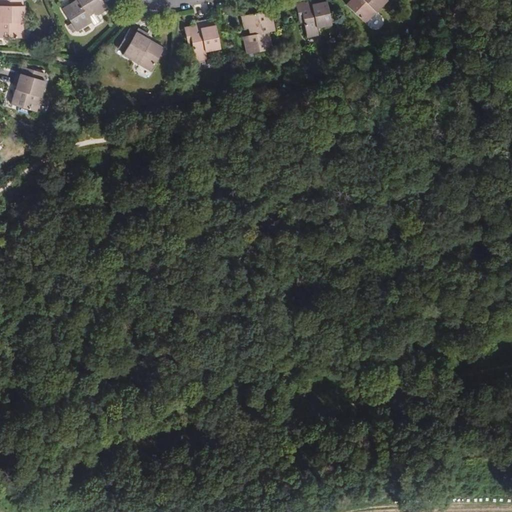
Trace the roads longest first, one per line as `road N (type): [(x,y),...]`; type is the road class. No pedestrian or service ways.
road 1 (track): [(511,70),(85,142),(0,187)]
road 2 (track): [(0,449),(260,429),(508,364)]
